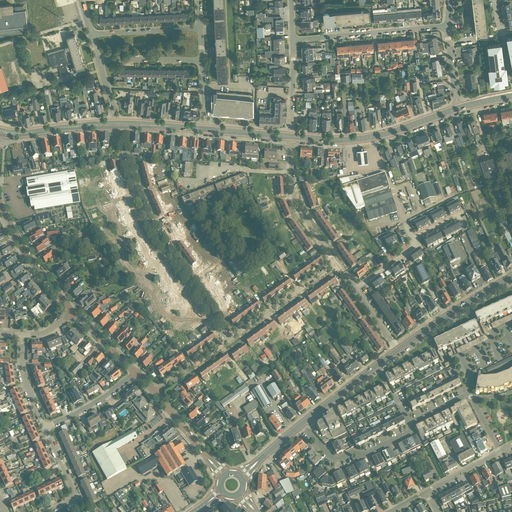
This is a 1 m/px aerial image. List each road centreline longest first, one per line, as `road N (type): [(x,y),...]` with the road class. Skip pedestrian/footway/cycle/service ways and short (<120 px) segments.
road 1 (residential): [(206,306),(144,214),(120,130)]
road 2 (secondary): [(457,108),(362,139),(290,136)]
road 3 (residential): [(291,40),(446,29)]
road 4 (residential): [(409,423),(361,455),(332,462),(301,424)]
road 5 (tertiary): [(397,350),(511,276)]
road 6 (residential): [(73,314),(0,206)]
road 7 (residential): [(231,338),(336,263)]
road 8 (tertiary): [(301,424),(397,350)]
